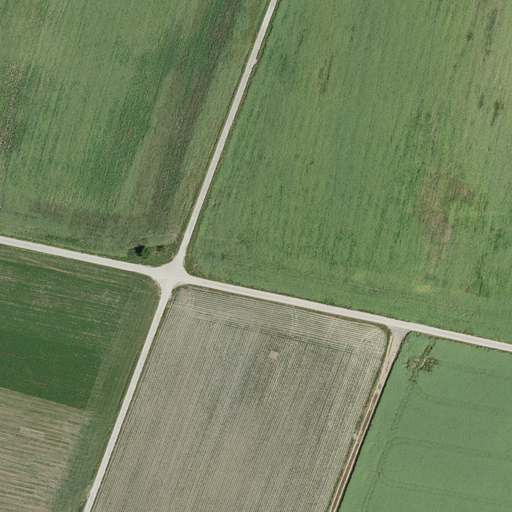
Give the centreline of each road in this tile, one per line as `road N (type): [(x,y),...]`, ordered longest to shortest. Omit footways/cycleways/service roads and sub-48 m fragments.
road 1 (track): [(87,511),(273,0)]
road 2 (unclassified): [(511,348),(0,237)]
road 3 (track): [(334,511),(402,326)]
